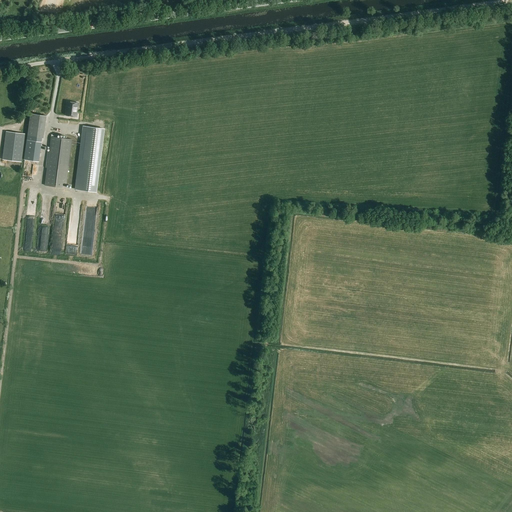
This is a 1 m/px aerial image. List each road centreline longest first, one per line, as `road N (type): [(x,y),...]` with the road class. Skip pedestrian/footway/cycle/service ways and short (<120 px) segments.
road 1 (track): [(60,61),(511,1)]
road 2 (tertiary): [(285,0),(0,37)]
road 3 (track): [(40,191),(24,189),(0,389)]
